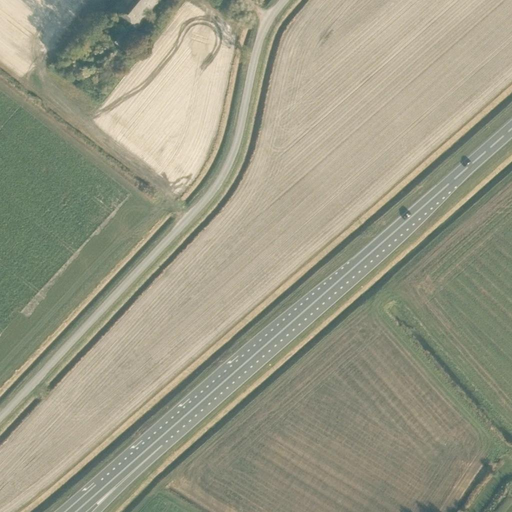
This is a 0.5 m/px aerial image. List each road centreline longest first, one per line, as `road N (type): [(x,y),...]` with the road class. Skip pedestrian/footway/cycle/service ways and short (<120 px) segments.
road 1 (unclassified): [(0,423),(213,196),(267,22),(285,0)]
road 2 (trunk): [(157,439),(511,127)]
